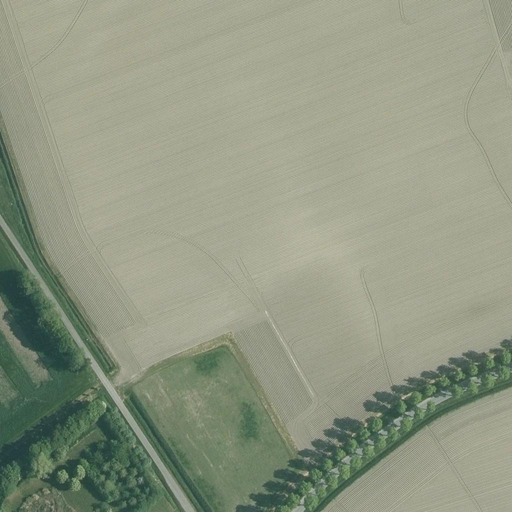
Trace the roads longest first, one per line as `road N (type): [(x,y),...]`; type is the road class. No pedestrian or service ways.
road 1 (unclassified): [(190,511),(0,223)]
road 2 (unclassified): [(296,511),(368,445),(431,404),(511,369)]
